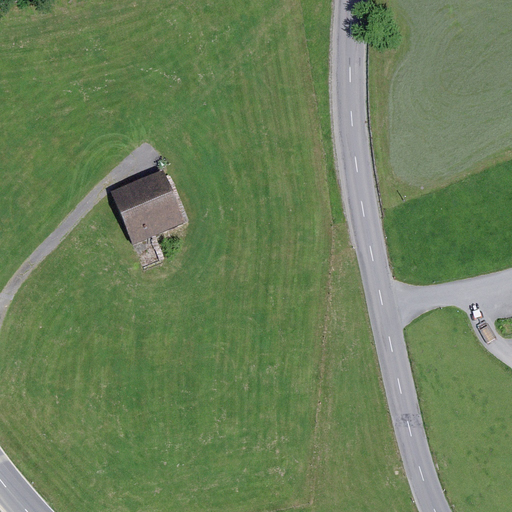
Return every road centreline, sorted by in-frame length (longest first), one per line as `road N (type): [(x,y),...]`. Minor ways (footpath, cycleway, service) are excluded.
road 1 (tertiary): [(436,511),(406,415),(363,210),(352,135),(352,0)]
road 2 (track): [(0,312),(30,265),(143,156)]
road 3 (track): [(384,309),(511,281)]
